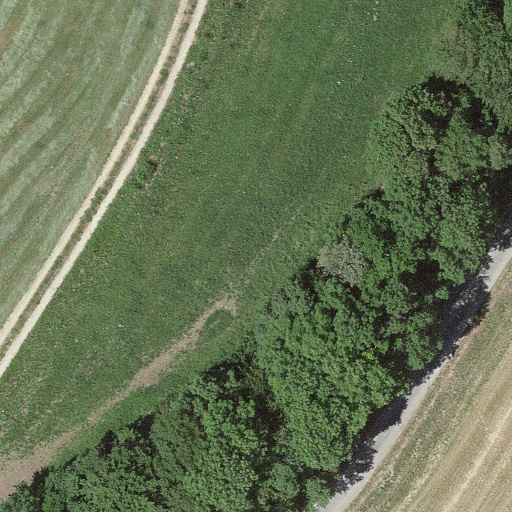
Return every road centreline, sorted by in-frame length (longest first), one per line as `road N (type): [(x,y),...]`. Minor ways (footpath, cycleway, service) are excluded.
road 1 (track): [(0,361),(147,115),(196,0)]
road 2 (track): [(324,511),(363,470),(511,238)]
